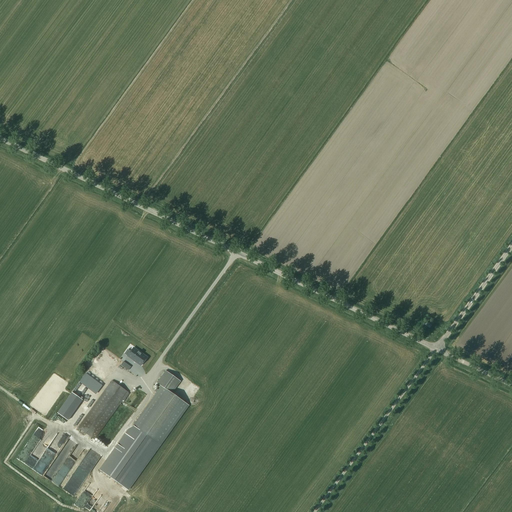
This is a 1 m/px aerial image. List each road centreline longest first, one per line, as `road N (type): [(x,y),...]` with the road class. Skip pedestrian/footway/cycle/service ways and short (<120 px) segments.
road 1 (unclassified): [(0,138),(436,349)]
road 2 (unclassified): [(316,511),(436,349)]
road 3 (unclassified): [(436,349),(511,247)]
